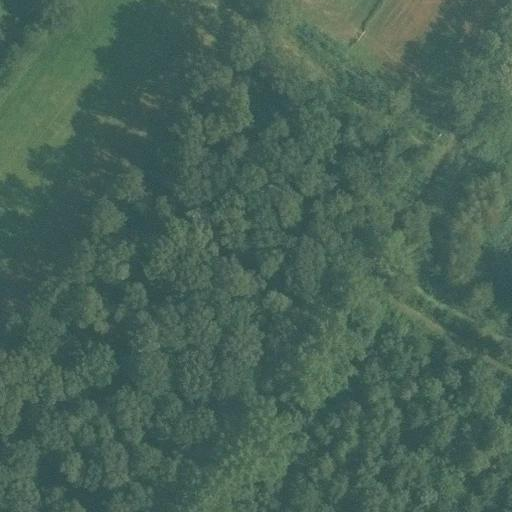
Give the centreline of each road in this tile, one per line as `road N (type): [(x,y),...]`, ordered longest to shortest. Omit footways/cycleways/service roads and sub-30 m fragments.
road 1 (track): [(358,275),(190,511)]
road 2 (track): [(209,0),(441,163)]
road 3 (track): [(358,275),(511,373)]
road 4 (track): [(441,163),(358,275)]
road 5 (track): [(441,163),(511,61)]
